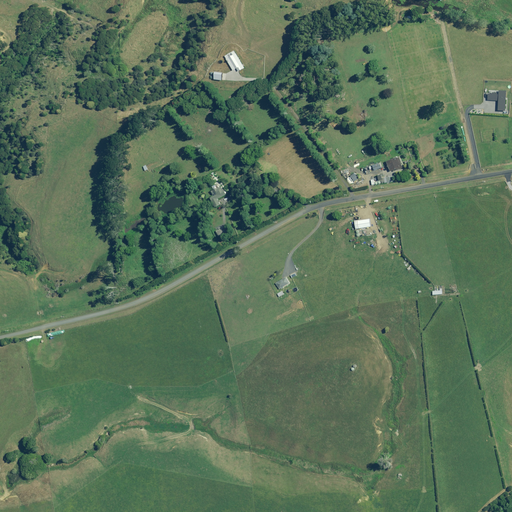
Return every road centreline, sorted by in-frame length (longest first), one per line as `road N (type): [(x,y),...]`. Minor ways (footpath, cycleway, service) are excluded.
road 1 (unclassified): [(0,336),(166,291),(311,208),(511,171)]
road 2 (unknown): [(352,199),(270,82)]
